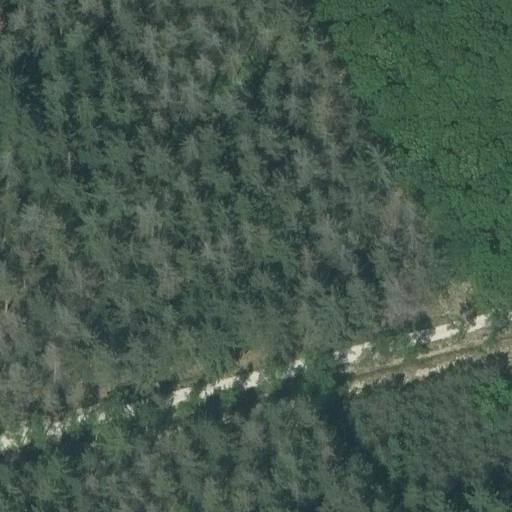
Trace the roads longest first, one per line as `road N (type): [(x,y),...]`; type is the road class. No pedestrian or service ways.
road 1 (track): [(0,420),(511,286)]
road 2 (track): [(243,356),(367,511)]
